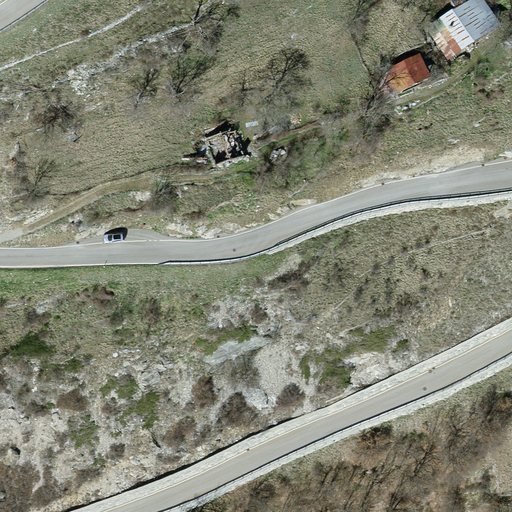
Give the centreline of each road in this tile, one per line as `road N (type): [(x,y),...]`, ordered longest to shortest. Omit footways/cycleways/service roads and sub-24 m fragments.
road 1 (tertiary): [(511,175),(371,198),(226,248),(0,257)]
road 2 (track): [(0,240),(110,188),(217,176),(320,130),(434,96),(471,63)]
road 3 (tertiary): [(130,511),(511,339)]
